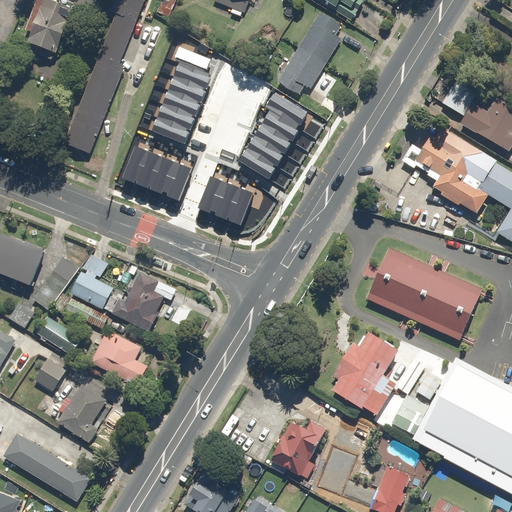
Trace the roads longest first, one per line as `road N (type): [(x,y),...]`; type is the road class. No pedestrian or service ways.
road 1 (primary): [(278,275),(448,0)]
road 2 (primary): [(130,511),(265,297)]
road 3 (tertiary): [(0,174),(177,246)]
